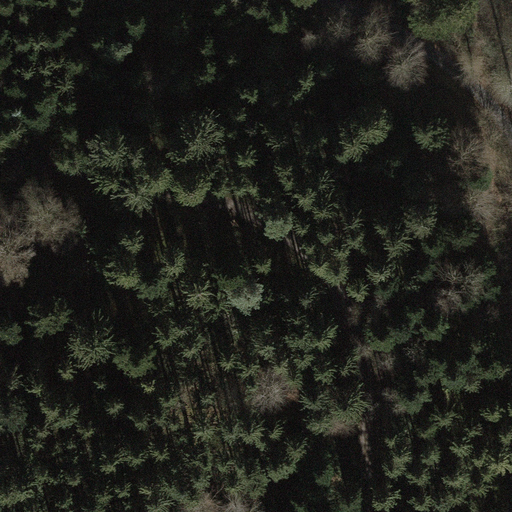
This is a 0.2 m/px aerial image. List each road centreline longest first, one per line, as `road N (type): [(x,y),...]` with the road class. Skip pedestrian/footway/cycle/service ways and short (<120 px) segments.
road 1 (track): [(0,157),(186,195),(242,211),(295,241),(341,294),(352,322),(364,403),(360,511)]
road 2 (track): [(511,131),(486,95),(413,39),(328,0)]
